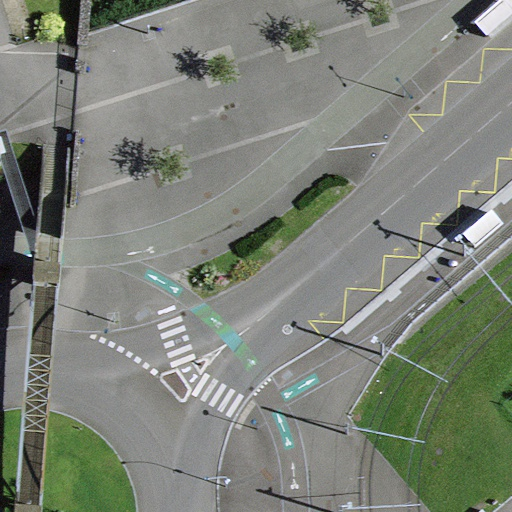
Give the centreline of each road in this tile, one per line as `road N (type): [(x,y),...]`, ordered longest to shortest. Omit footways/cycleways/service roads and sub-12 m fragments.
road 1 (tertiary): [(142,433),(511,103)]
road 2 (tertiary): [(142,433),(101,391),(74,377),(0,371)]
